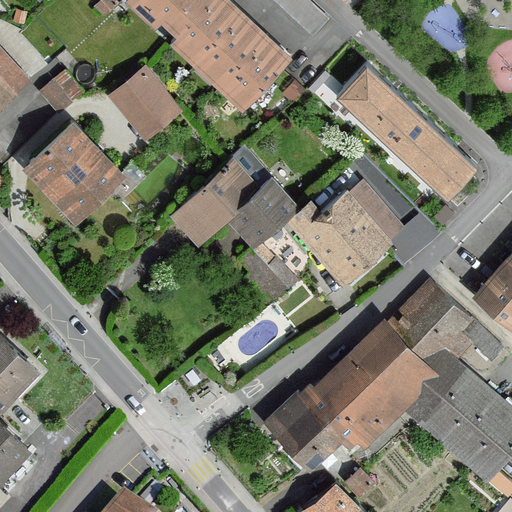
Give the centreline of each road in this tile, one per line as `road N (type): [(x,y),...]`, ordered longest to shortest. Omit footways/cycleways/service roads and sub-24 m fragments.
road 1 (residential): [(179,444),(429,260),(511,178)]
road 2 (residential): [(511,165),(329,0)]
road 3 (residential): [(0,239),(154,415)]
road 4 (residential): [(154,415),(68,511)]
